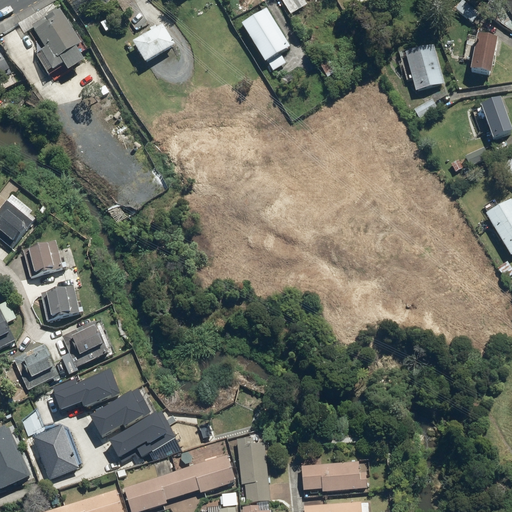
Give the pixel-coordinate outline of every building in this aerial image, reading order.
[(149,25),(134,0),(118,0),(137,32),(149,25)] [(281,0),(290,16),(308,6),(304,0),(281,0)] [(371,2),(369,0),(355,0),(362,8),(371,2)] [(36,32),(35,32),(46,50),(42,52),(54,72),(65,66),(69,73),(86,63),(78,49),(83,46),(65,15),(64,16),(61,10),(58,12),(57,9),(47,15),(49,17),(33,27),(36,32)] [(269,9),(243,25),(266,65),(292,49),(269,9)] [(164,26),(133,44),(146,65),(176,47),(164,26)] [(499,41),(479,37),(472,72),(492,76),(499,41)] [(435,47),(406,54),(417,93),(445,86),(435,47)] [(0,78),(11,72),(2,57),(0,57),(0,78)] [(432,101),(415,111),(421,121),(438,110),(432,101)] [(511,128),(502,101),(483,107),(495,141),(511,135),(511,128)] [(485,149),(466,158),(471,168),(490,159),(485,149)] [(0,239),(12,250),(36,221),(31,217),(33,213),(13,196),(0,211),(0,239)] [(511,200),(487,215),(511,258),(511,257),(511,200)] [(57,244),(24,252),(31,279),(64,271),(57,244)] [(511,268),(509,263),(499,270),(507,281),(511,277),(511,268)] [(75,288),(42,295),(48,323),(81,316),(75,288)] [(0,310),(1,312),(0,312),(0,350),(16,343),(7,325),(17,320),(9,302),(0,306),(0,310)] [(101,321),(63,338),(71,355),(62,358),(70,375),(116,355),(101,321)] [(46,347),(15,360),(30,393),(61,380),(46,347)] [(121,397),(112,372),(78,385),(76,381),(53,390),(62,413),(83,405),(85,411),(121,397)] [(139,392),(91,419),(102,439),(123,428),(125,430),(152,415),(139,392)] [(163,415),(110,443),(121,464),(136,456),(138,461),(177,440),(163,415)] [(65,429),(35,440),(51,482),(81,471),(65,429)] [(254,440),(238,442),(242,487),(246,487),(248,505),(271,502),(265,445),(254,446),(254,440)] [(229,458),(125,490),(131,511),(145,511),(168,505),(167,502),(201,492),(202,495),(237,484),(229,458)] [(360,463),(302,468),(304,492),(323,490),(324,494),(368,490),(367,474),(360,474),(360,463)] [(123,511),(117,492),(52,511),(123,511)]
